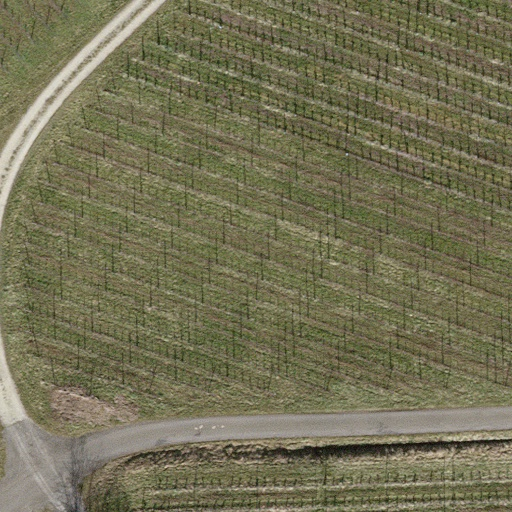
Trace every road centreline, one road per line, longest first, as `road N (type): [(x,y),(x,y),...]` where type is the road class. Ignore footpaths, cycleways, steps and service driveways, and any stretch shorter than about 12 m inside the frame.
road 1 (track): [(511,418),(153,431),(91,452),(0,505)]
road 2 (track): [(155,0),(49,100),(18,144),(0,201)]
road 3 (track): [(0,372),(23,430),(76,511)]
